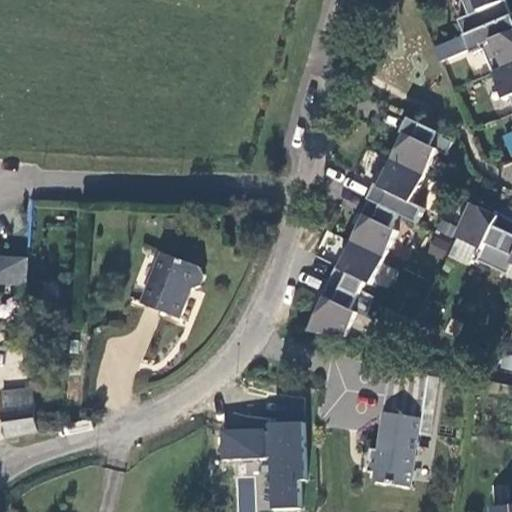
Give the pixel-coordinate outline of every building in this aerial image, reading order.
[(459,25),(466,41),(511,21),(511,17),(507,5),(504,6),(501,0),(461,0),(470,21),(459,25)] [(485,54),(495,78),(511,70),(511,21),(466,41),(474,59),(485,54)] [(511,102),(511,70),(495,78),(507,105),(511,102)] [(403,139),(390,165),(423,181),(437,154),(430,151),(437,137),(407,122),(400,137),(403,139)] [(0,178),(36,180),(37,166),(0,164),(0,178)] [(375,189),(368,205),(397,219),(404,205),(410,208),(423,181),(390,165),(377,191),(375,189)] [(363,221),(350,247),(384,263),(397,236),(390,233),(397,219),(368,205),(360,220),(363,221)] [(491,272),(511,225),(497,219),(496,221),(469,209),(454,243),(480,255),(475,265),(491,272)] [(511,281),(511,225),(491,272),(511,281)] [(2,261),(31,262),(32,234),(3,232),(2,261)] [(433,236),(425,255),(442,262),(450,243),(433,236)] [(335,271),(328,286),(357,301),(364,287),(371,290),(384,263),(350,247),(338,272),(335,271)] [(207,280),(202,273),(164,258),(145,307),(183,322),(194,295),(200,297),(207,280)] [(0,334),(27,336),(31,262),(2,261),(0,260),(0,334)] [(323,303),(307,337),(345,342),(357,318),(351,315),(357,301),(328,286),(320,301),(323,303)] [(511,355),(503,354),(500,368),(511,370),(511,355)] [(377,484),(416,489),(431,377),(392,372),(382,452),(374,451),(371,474),(378,475),(377,484)] [(3,395),(11,441),(42,436),(34,390),(3,395)] [(270,432),(226,432),(226,460),(273,460),(273,510),(300,510),(300,482),(305,482),(305,426),(270,426),(270,432)] [(236,511),(252,511),(255,484),(239,483),(236,511)]
